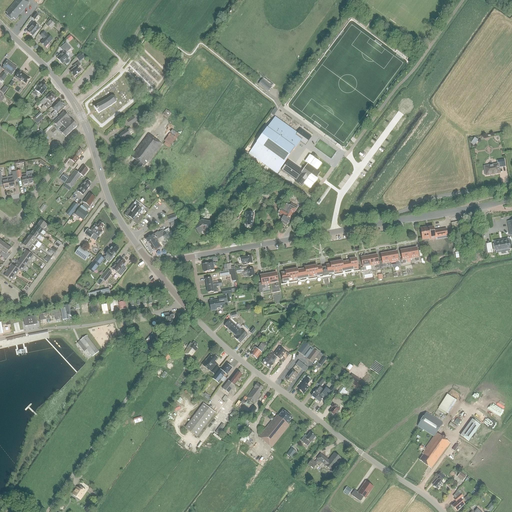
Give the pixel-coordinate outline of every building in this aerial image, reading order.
[(16,0),(6,12),(8,14),(6,15),(12,20),(13,18),(15,20),(29,3),(27,1),(26,2),(23,0),(16,0)] [(55,25),(50,20),(46,25),(50,29),(55,25)] [(33,36),(40,28),(32,22),(29,26),(31,28),(27,31),(33,36)] [(45,48),(53,39),(44,31),(40,36),(44,39),(40,43),(45,48)] [(60,47),(64,52),(56,58),(62,64),(69,58),(65,54),(71,49),(65,42),(60,47)] [(80,62),(84,58),(81,53),(76,57),(80,62)] [(12,75),(17,68),(7,61),(2,68),(5,70),(3,73),(2,73),(0,76),(0,78),(4,81),(7,76),(9,72),(12,75)] [(69,71),(70,72),(74,77),(81,72),(78,68),(81,65),(78,62),(72,66),(74,68),(69,71)] [(19,70),(14,78),(20,82),(21,81),(26,84),(31,78),(19,70)] [(267,92),(272,87),(262,79),(258,84),(267,92)] [(35,90),(36,91),(34,93),(34,92),(31,96),(34,99),(39,93),(41,95),(46,89),(47,89),(41,85),(40,86),(39,85),(35,90)] [(51,92),(46,98),(45,98),(40,103),(47,109),(51,104),(57,98),(51,92)] [(98,114),(105,110),(115,103),(116,100),(114,97),(111,96),(107,99),(100,103),(93,107),(98,114)] [(51,115),(54,118),(52,120),(54,122),(58,117),(57,115),(66,107),(60,101),(52,109),(54,112),(51,115)] [(166,110),(163,115),(168,119),(171,114),(166,110)] [(77,127),(64,113),(63,113),(53,123),(58,129),(65,137),(77,127)] [(136,121),(133,117),(127,121),(130,126),(136,121)] [(252,151),(249,154),(276,174),(279,170),(287,159),(289,157),(291,154),(293,151),(299,142),(304,146),(310,137),(300,129),(297,133),(275,118),(251,151),(252,151)] [(124,140),(130,135),(133,133),(130,128),(120,134),(121,135),(119,136),(121,140),(123,139),(124,140)] [(170,148),(179,133),(172,129),(163,144),(170,148)] [(41,130),(34,136),(36,139),(43,133),(41,130)] [(148,163),(162,145),(148,134),(131,157),(136,161),(133,166),(139,171),(142,166),(144,167),(148,162),(148,163)] [(78,148),(69,159),(75,164),(79,159),(78,159),(83,152),(78,148)] [(288,161),(282,169),(296,180),(295,182),(302,186),(304,184),(310,188),(318,178),(316,177),(320,172),(317,170),(321,163),(315,159),(317,156),(313,153),(311,156),(309,155),(304,161),(308,164),(301,173),(290,165),(292,163),(288,161)] [(485,171),(484,171),(485,174),(486,174),(486,175),(491,174),(492,174),(494,174),(499,173),(498,168),(505,167),(504,160),(497,161),(497,165),(484,167),(485,171)] [(83,177),(88,170),(82,166),(78,173),(75,171),(65,184),(71,189),(81,176),(83,177)] [(4,190),(9,189),(8,180),(3,181),(1,172),(0,171),(0,185),(3,185),(4,190)] [(15,188),(14,182),(17,179),(16,172),(12,172),(13,179),(8,180),(9,189),(15,188)] [(60,180),(65,184),(69,177),(64,173),(60,180)] [(77,191),(83,196),(91,185),(90,184),(91,183),(87,180),(86,182),(85,181),(77,191)] [(146,187),(151,192),(155,187),(150,183),(146,187)] [(75,215),(79,218),(83,221),(88,214),(86,212),(80,208),(81,206),(87,210),(92,203),(95,198),(89,194),(83,202),(83,203),(84,204),(82,206),(81,206),(75,215)] [(133,204),(125,215),(133,222),(139,213),(141,215),(146,209),(136,201),(133,204)] [(70,217),(78,206),(74,203),(69,211),(71,213),(69,216),(70,217)] [(287,225),(296,209),(297,207),(291,203),(290,206),(289,205),(286,204),(283,210),(282,209),(279,214),(281,216),(280,217),(282,218),(281,220),(282,221),(281,222),(286,225),(287,224),(287,225)] [(246,213),(245,217),(246,217),(246,226),(252,226),(253,214),(246,213)] [(167,217),(169,223),(177,221),(175,215),(167,217)] [(181,220),(169,224),(171,230),(183,226),(181,220)] [(210,233),(212,222),(202,220),(193,226),(199,235),(204,232),(210,233)] [(41,221),(37,226),(46,232),(47,231),(45,229),(47,226),(41,221)] [(98,226),(95,225),(90,231),(88,229),(84,234),(91,239),(94,234),(99,237),(103,232),(101,230),(104,226),(103,225),(103,224),(102,223),(100,223),(98,226)] [(37,226),(33,231),(42,237),(43,235),(41,234),(43,231),(45,233),(46,232),(37,226)] [(435,237),(434,231),(433,228),(430,228),(430,227),(420,229),(422,239),(430,238),(430,240),(435,239),(435,237)] [(157,249),(158,250),(176,239),(169,228),(164,231),(166,234),(165,234),(164,233),(165,233),(163,230),(158,233),(158,232),(153,235),(153,234),(145,239),(147,243),(148,243),(152,249),(153,248),(154,250),(155,250),(157,249)] [(33,231),(30,235),(38,242),(40,240),(38,239),(40,236),(42,238),(42,237),(33,231)] [(30,235),(26,240),(35,247),(35,246),(40,249),(42,247),(41,246),(42,244),(38,242),(30,235)] [(34,247),(35,247),(26,240),(22,245),(29,250),(29,251),(31,252),(32,250),(34,247)] [(495,243),(497,252),(509,249),(507,241),(495,243)] [(105,255),(108,258),(111,260),(113,256),(114,257),(119,249),(113,244),(107,252),(105,255)] [(7,254),(9,251),(11,249),(6,245),(1,251),(2,252),(5,254),(3,256),(5,258),(7,259),(9,255),(7,254)] [(85,261),(90,254),(80,247),(75,254),(85,261)] [(419,261),(416,248),(408,249),(410,259),(415,258),(416,262),(419,261)] [(410,259),(408,249),(401,251),(402,259),(403,264),(406,263),(405,260),(410,259)] [(21,255),(30,262),(34,256),(26,250),(25,250),(23,252),(24,253),(22,256),(21,255)] [(398,261),(397,251),(389,253),(390,263),(396,262),(396,265),(399,265),(398,261)] [(390,263),(389,253),(381,254),(382,261),(383,267),(386,267),(385,263),(390,263)] [(105,258),(100,254),(88,269),(93,273),(105,258)] [(20,258),(18,261),(26,267),(30,262),(21,255),(19,257),(20,258)] [(378,262),(377,255),(369,256),(371,266),(376,265),(376,269),(379,268),(378,262)] [(246,263),(246,265),(252,264),(251,256),(241,258),(242,264),(246,263)] [(371,266),(369,256),(361,258),(363,268),(363,271),(366,270),(365,267),(371,266)] [(358,269),(356,258),(350,259),(351,261),(342,262),(342,261),(330,263),(331,264),(326,265),(327,267),(321,268),(321,266),(317,267),(317,266),(305,268),(305,269),(297,270),(297,269),(285,271),(285,273),(281,273),(283,283),(322,276),(322,277),(329,276),(328,275),(358,269)] [(126,269),(122,267),(126,263),(122,260),(122,261),(120,259),(117,264),(116,263),(112,269),(117,273),(120,270),(124,273),(126,269)] [(11,264),(10,264),(22,272),(26,267),(18,261),(17,261),(15,263),(16,264),(14,267),(11,264)] [(210,272),(210,271),(212,271),(214,271),(214,267),(215,267),(215,266),(216,266),(216,263),(213,263),(203,265),(204,273),(210,272)] [(7,269),(16,276),(19,271),(22,273),(22,272),(10,264),(9,267),(10,267),(8,270),(7,269)] [(16,276),(7,269),(5,272),(6,273),(4,276),(12,282),(16,276)] [(112,273),(108,269),(97,283),(100,285),(103,280),(105,282),(112,273)] [(249,278),(255,277),(253,269),(247,270),(244,271),(244,274),(248,273),(249,278)] [(276,273),(268,274),(270,284),(275,283),(276,287),(279,286),(276,273)] [(270,284),(268,274),(260,276),(262,283),(263,289),(265,288),(265,285),(270,284)] [(207,289),(219,287),(222,286),(221,284),(219,284),(218,281),(212,282),(212,278),(205,279),(207,289)] [(218,298),(219,301),(209,302),(209,303),(210,303),(211,310),(225,308),(224,303),(227,302),(226,296),(218,297),(218,298)] [(80,303),(83,316),(86,316),(84,306),(89,305),(89,302),(80,303)] [(61,308),(63,320),(72,318),(71,314),(75,313),(74,309),(70,309),(70,304),(66,305),(67,307),(61,308)] [(92,315),(99,314),(97,305),(90,306),(92,315)] [(59,310),(50,311),(51,317),(55,316),(56,320),(61,319),(59,310)] [(169,313),(165,314),(166,324),(171,323),(174,317),(175,317),(174,316),(173,316),(169,316),(169,313)] [(36,316),(23,318),(25,326),(37,324),(36,316)] [(238,324),(236,326),(229,320),(224,326),(233,334),(240,326),(238,324)] [(240,326),(233,334),(236,336),(234,338),(240,343),(247,335),(242,330),(241,331),(239,329),(241,327),(240,326)] [(99,352),(87,336),(79,342),(84,349),(86,348),(92,357),(99,352)] [(153,340),(147,347),(152,352),(159,345),(153,340)] [(197,345),(194,342),(192,344),(191,343),(183,353),(191,358),(198,348),(196,347),(197,345)] [(261,353),(264,348),(260,345),(257,349),(254,347),(251,351),(252,352),(250,355),(256,360),(262,353),(261,353)] [(286,352),(279,347),(276,345),(266,359),(265,358),(261,364),(270,370),(274,363),(274,362),(275,362),(275,361),(277,358),(280,360),(286,352)] [(319,353),(314,349),(306,359),(312,363),(316,358),(319,360),(323,355),(320,353),(319,353)] [(175,354),(169,350),(167,353),(162,360),(166,362),(170,356),(173,357),(175,354)] [(215,362),(218,358),(213,354),(212,356),(210,354),(206,360),(201,365),(210,372),(215,365),(214,364),(215,362)] [(323,356),(318,364),(321,366),(327,358),(323,356)] [(216,365),(210,372),(214,375),(220,368),(216,365)] [(220,370),(215,377),(213,379),(218,383),(225,374),(227,375),(232,368),(227,365),(222,371),(220,370)] [(292,383),(298,374),(292,370),(286,378),(287,379),(286,380),(290,383),(291,382),(292,383)] [(234,386),(242,375),(237,372),(230,382),(228,381),(222,389),(229,394),(235,386),(234,386)] [(361,390),(365,384),(352,374),(347,380),(361,390)] [(306,385),(310,381),(307,378),(303,383),(302,382),(297,389),(304,394),(309,387),(306,385)] [(321,378),(316,384),(320,387),(325,381),(321,378)] [(339,384),(336,382),(327,393),(330,396),(330,395),(339,384)] [(260,393),(263,388),(257,383),(246,398),(255,404),(261,395),(260,393)] [(311,396),(315,400),(320,394),(323,390),(323,389),(320,387),(316,384),(315,386),(317,388),(316,391),(316,390),(311,396)] [(323,390),(320,394),(315,400),(320,403),(324,397),(327,393),(323,390)] [(446,413),(448,414),(456,401),(447,394),(437,410),(445,415),(446,413)] [(335,416),(340,409),(338,407),(342,402),(335,397),(331,402),(334,404),(331,407),(332,408),(329,412),(335,416)] [(241,410),(251,417),(257,408),(253,406),(249,410),(240,403),(237,408),(241,410)] [(203,404),(185,428),(197,437),(215,413),(203,404)] [(288,424),(293,418),(283,410),(278,416),(277,415),(274,419),(274,418),(273,419),(269,416),(268,418),(271,421),(258,437),(272,448),(290,426),(288,424)] [(422,449),(424,451),(422,454),(423,455),(419,460),(431,469),(450,444),(436,433),(443,423),(426,412),(417,426),(433,437),(425,448),(424,447),(422,449)] [(480,425),(472,419),(460,436),(468,442),(480,425)] [(222,423),(215,432),(219,435),(225,425),(222,423)] [(248,429),(240,439),(249,446),(252,443),(249,440),(254,433),(248,429)] [(304,437),(301,440),(301,441),(308,446),(315,437),(310,433),(305,438),(304,437)] [(291,448),(287,455),(292,458),(296,452),(291,448)] [(317,459),(315,462),(312,459),(308,465),(313,469),(317,465),(319,467),(322,463),(332,470),(340,460),(333,455),(328,461),(321,455),(317,459)] [(437,490),(442,483),(441,482),(442,481),(442,480),(445,477),(440,472),(437,476),(439,478),(438,480),(438,479),(433,486),(437,490)] [(466,477),(460,472),(457,477),(462,482),(466,477)] [(358,493),(355,490),(351,495),(360,502),(364,497),(365,498),(367,496),(369,494),(369,493),(373,487),(366,482),(358,493)] [(73,494),(72,495),(75,497),(76,498),(80,500),(83,496),(82,495),(86,490),(83,489),(80,486),(79,488),(77,487),(73,494)] [(348,495),(352,490),(347,487),(343,492),(348,495)] [(457,511),(464,505),(460,499),(463,497),(460,494),(454,499),(456,502),(452,506),(457,511)] [(490,511),(495,506),(491,502),(486,509),(489,511),(490,511)]
